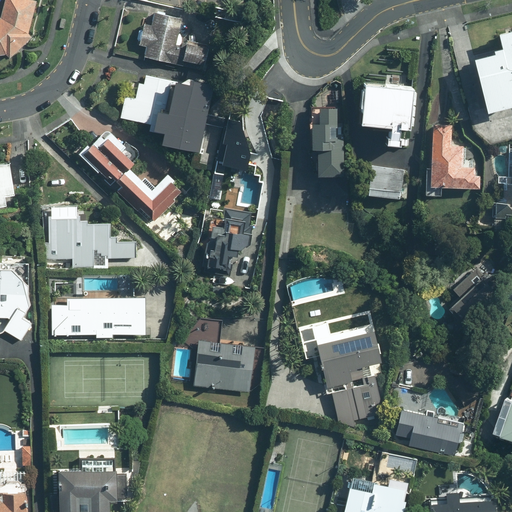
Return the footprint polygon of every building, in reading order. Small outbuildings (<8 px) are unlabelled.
[(0,56),(8,56),(11,60),(34,37),(29,33),(38,1),(34,0),(7,0),(4,15),(0,18),(0,56)] [(206,71),(211,46),(182,40),(183,37),(179,36),(182,20),(155,14),(152,25),(144,24),(139,46),(148,47),(146,58),(185,66),(206,71)] [(511,31),(497,35),(501,52),(472,59),(485,114),(511,107),(511,31)] [(192,80),(190,86),(175,83),(147,78),(146,85),(140,84),(137,98),(126,96),(122,119),(152,124),(151,132),(155,133),(155,134),(165,136),(163,146),(202,153),(214,84),(192,80)] [(362,126),(387,127),(386,146),(397,147),(398,128),(410,128),(412,89),(364,86),(362,126)] [(312,99),(294,105),(292,142),(310,152),(318,152),(317,178),(323,178),(322,195),(347,196),(348,177),(342,177),(344,139),(334,138),(336,109),(312,108),(312,99)] [(428,196),(442,197),(443,184),(448,184),(448,188),(480,190),(481,176),(474,176),(474,169),(462,168),(463,146),(451,146),(452,127),(433,125),(428,196)] [(109,181),(112,178),(122,188),(118,191),(138,213),(142,209),(154,222),(176,201),(174,199),(183,190),(169,176),(152,192),(130,169),(134,165),(105,135),(84,155),(109,181)] [(0,205),(8,204),(6,196),(16,194),(11,165),(0,166),(0,205)] [(402,171),(371,166),(367,195),(398,199),(402,171)] [(511,179),(505,179),(503,204),(493,203),(492,213),(482,213),(481,226),(495,227),(494,232),(508,233),(509,216),(511,215),(511,179)] [(199,206),(185,205),(184,215),(199,215),(199,206)] [(230,257),(239,257),(240,250),(250,251),(252,234),(245,234),(246,226),(251,227),(253,213),(226,210),(225,220),(213,219),(211,236),(200,243),(205,251),(203,268),(229,271),(230,257)] [(111,223),(83,223),(83,216),(51,216),(50,257),(74,257),(74,266),(95,266),(95,255),(108,256),(108,258),(137,259),(138,239),(111,238),(111,223)] [(460,284),(457,286),(459,289),(455,292),(459,298),(448,307),(460,323),(497,296),(511,285),(491,257),(475,270),(471,265),(456,277),(460,284)] [(13,269),(0,268),(0,319),(12,320),(5,331),(22,340),(33,324),(24,319),(32,306),(23,280),(13,269)] [(68,307),(55,307),(54,335),(98,335),(98,339),(114,339),(114,336),(145,336),(146,300),(68,299),(68,307)] [(254,347),(221,343),(224,320),(202,318),(185,343),(199,350),(195,386),(249,392),(254,347)] [(380,362),(378,353),(381,353),(379,343),(376,344),(373,332),(316,345),(326,387),(352,381),(349,369),(380,362)] [(368,421),(374,419),(380,400),(373,375),(362,378),(364,385),(331,394),(338,422),(356,428),(354,420),(367,416),(368,421)] [(402,408),(395,435),(410,439),(409,444),(452,456),(461,424),(402,408)] [(112,511),(113,500),(117,500),(117,471),(114,471),(114,460),(83,460),(83,471),(60,471),(60,497),(52,497),(51,511),(112,511)] [(373,485),(371,494),(349,489),(344,511),(401,511),(408,485),(387,480),(385,488),(373,485)] [(25,494),(7,494),(7,503),(0,503),(0,511),(29,511),(29,500),(25,500),(25,494)] [(492,511),(491,501),(432,506),(432,511),(492,511)]
